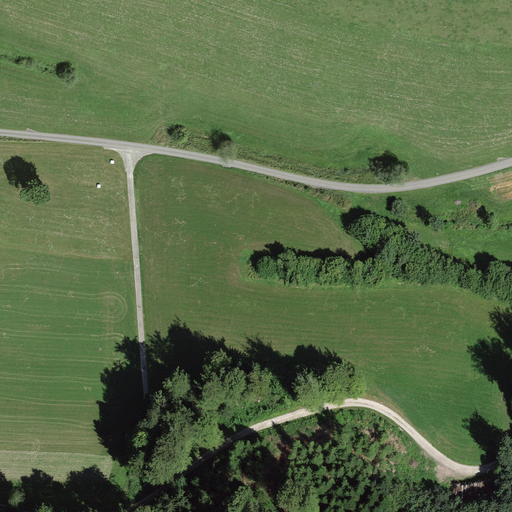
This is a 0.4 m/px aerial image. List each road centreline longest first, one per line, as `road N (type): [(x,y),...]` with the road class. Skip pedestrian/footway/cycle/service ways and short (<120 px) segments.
road 1 (residential): [(511,161),(430,184),(342,188),(196,157),(0,134)]
road 2 (track): [(129,511),(250,431),(333,404),(376,407),(448,465),(467,470),(511,450)]
road 3 (track): [(144,408),(126,147)]
